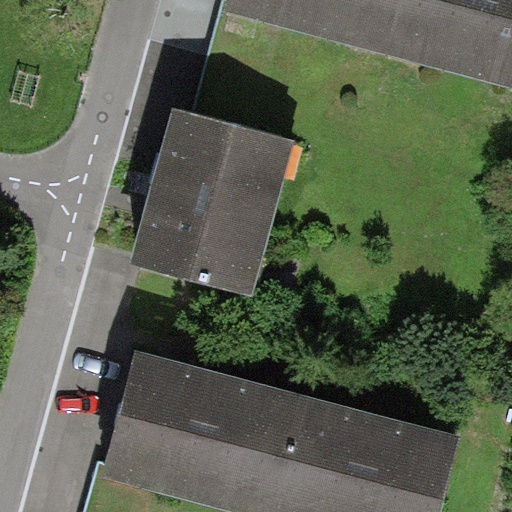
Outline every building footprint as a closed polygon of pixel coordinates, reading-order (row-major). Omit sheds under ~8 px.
[(388,61),(404,0),(228,0),(224,17),(388,61)] [(511,0),(404,0),(388,61),(511,93),(511,0)] [(295,146),(174,115),(151,206),(134,270),(255,301),(295,146)] [(212,511),(270,511),(300,401),(220,380),(136,357),(102,482),(212,511)] [(300,401),(270,511),(442,511),(460,444),(379,422),(300,401)]
